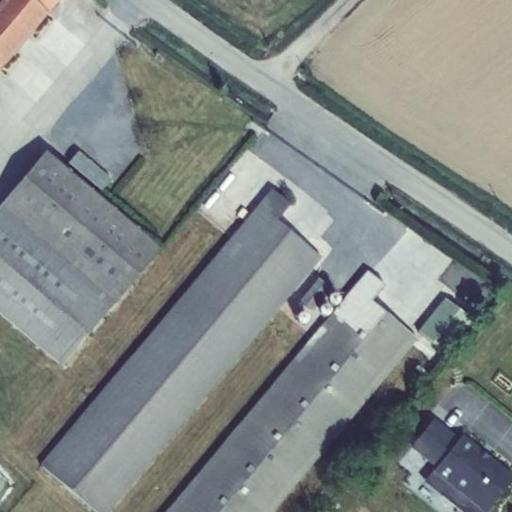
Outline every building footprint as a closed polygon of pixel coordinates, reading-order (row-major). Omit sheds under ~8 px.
[(0,0),(0,105),(64,37),(43,17),(49,10),(38,0),(0,0)] [(0,116),(1,117),(70,43),(64,37),(0,105),(0,116)] [(145,245),(31,142),(0,176),(0,210),(97,298),(145,245)] [(261,213),(276,196),(258,181),(134,330),(28,457),(89,508),(304,249),(261,213)] [(97,298),(0,210),(0,320),(42,359),(97,298)] [(339,280),(143,511),(248,511),(401,331),(356,294),(369,278),(354,265),(341,281),(339,280)] [(431,295),(404,327),(431,350),(459,318),(431,295)] [(473,502),(495,475),(469,453),(467,456),(460,450),(462,447),(444,432),(440,436),(415,415),(394,440),(419,461),(411,470),(427,484),(422,491),(447,511),(471,511),(477,506),(473,502)] [(467,456),(469,453),(462,447),(460,450),(467,456)] [(427,484),(411,470),(406,477),(422,491),(427,484)]
